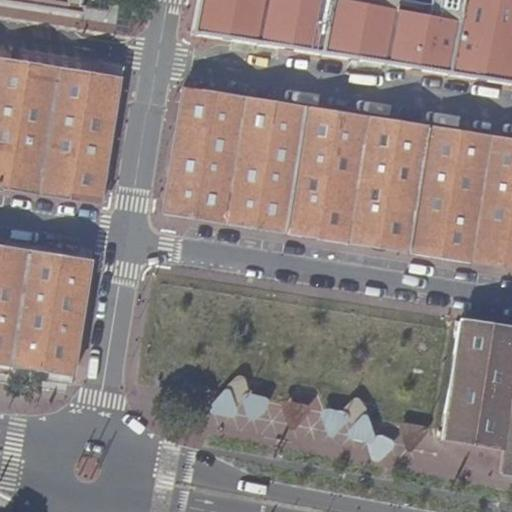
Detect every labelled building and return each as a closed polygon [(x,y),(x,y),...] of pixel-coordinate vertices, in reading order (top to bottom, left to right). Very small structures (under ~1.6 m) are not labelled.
[(0,0),(0,3),(81,16),(82,8),(79,7),(79,0),(0,0)] [(314,39),(321,0),(189,0),(185,23),(314,39)] [(441,61),(454,0),(321,0),(314,39),(441,61)] [(511,0),(454,0),(441,61),(511,72),(511,0)] [(0,61),(0,194),(3,194),(6,191),(7,189),(102,203),(122,81),(0,61)] [(415,262),(434,130),(184,91),(164,222),(415,262)] [(511,274),(511,142),(434,130),(415,262),(511,274)] [(0,364),(75,376),(93,264),(0,248),(0,364)] [(511,475),(511,326),(462,318),(441,441),(502,452),(500,473),(511,475)] [(270,392),(240,391),(240,393),(215,392),(214,414),(273,417),(273,436),(346,439),(347,408),(315,407),(315,401),(270,399),(270,392)] [(389,454),(394,441),(418,450),(427,427),(403,418),(398,431),(357,416),(349,439),(389,454)]
